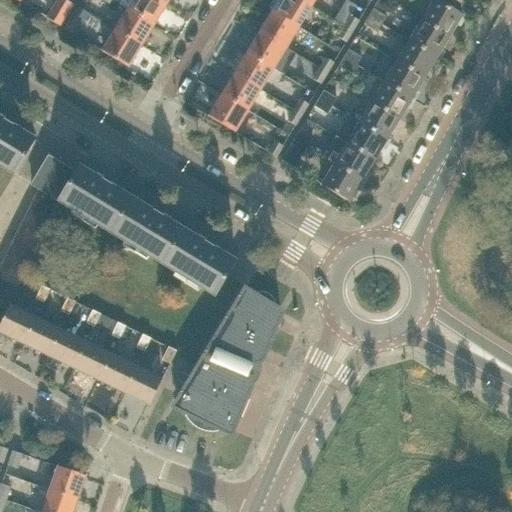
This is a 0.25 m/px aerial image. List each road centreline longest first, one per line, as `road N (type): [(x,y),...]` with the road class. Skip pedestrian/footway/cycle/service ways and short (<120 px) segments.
road 1 (secondary): [(350,254),(148,131)]
road 2 (secondary): [(137,151),(332,280)]
road 3 (secondary): [(148,131),(0,41)]
road 4 (tertiary): [(342,318),(276,472)]
road 5 (tertiary): [(276,472),(368,333)]
road 6 (secondary): [(0,69),(137,151)]
road 7 (residential): [(227,0),(148,131)]
road 8 (residential): [(263,507),(125,456)]
road 9 (residential): [(125,456),(0,379)]
road 10 (tertiary): [(448,154),(511,42)]
road 11 (secondary): [(399,327),(511,376)]
